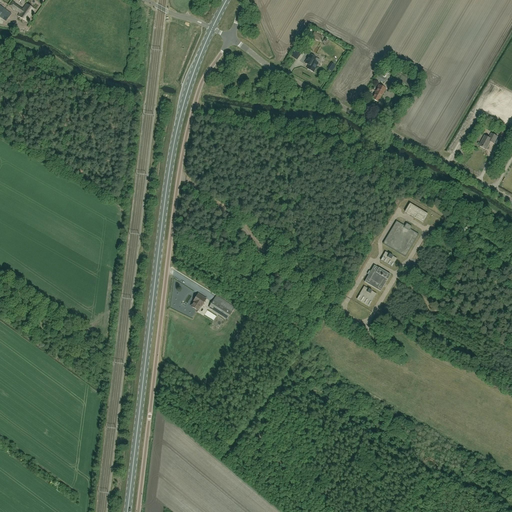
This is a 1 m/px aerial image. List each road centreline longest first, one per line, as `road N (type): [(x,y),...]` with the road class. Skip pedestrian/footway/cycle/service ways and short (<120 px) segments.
road 1 (primary): [(127,511),(170,163),(212,29)]
road 2 (unclassified): [(137,511),(177,173),(200,83),(231,38)]
road 3 (track): [(511,222),(382,149),(295,122),(194,106)]
road 4 (unclassified): [(511,202),(231,38)]
road 5 (unknown): [(177,173),(238,218),(272,270),(334,309)]
